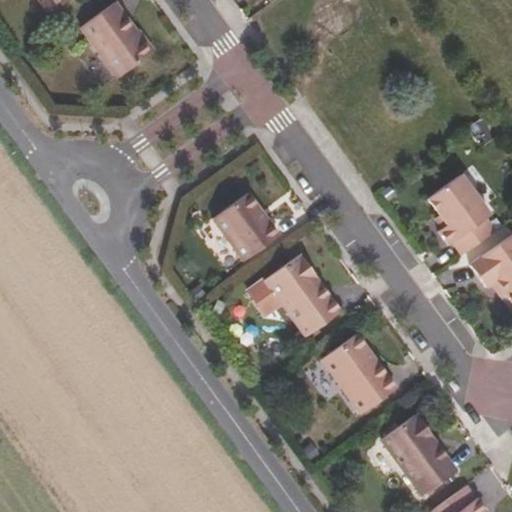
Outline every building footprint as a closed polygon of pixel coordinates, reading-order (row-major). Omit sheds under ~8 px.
[(68,0),(50,0),(56,9),(68,0)] [(149,54),(112,3),(78,28),(115,79),(149,54)] [(486,215),(457,174),(426,197),(437,214),(445,224),(440,228),(436,230),(446,244),(450,241),(460,254),(492,230),(482,217),(486,215)] [(253,212),(255,209),(246,195),(210,221),(241,264),(276,239),(266,225),(263,226),(253,212)] [(445,224),(437,214),(433,217),(440,228),(445,224)] [(511,233),(503,239),(511,252),(511,233)] [(511,252),(503,239),(467,265),(483,287),(489,283),(493,279),(503,292),(511,304),(511,252)] [(336,313),(295,256),(261,281),(301,338),(336,313)] [(493,279),(489,283),(499,296),(503,292),(493,279)] [(362,347),(352,333),(317,359),(357,413),(392,387),(373,362),(371,364),(359,349),(362,347)] [(452,471),(411,415),(376,439),(418,496),(452,471)] [(481,511),(462,485),(424,511),(481,511)]
